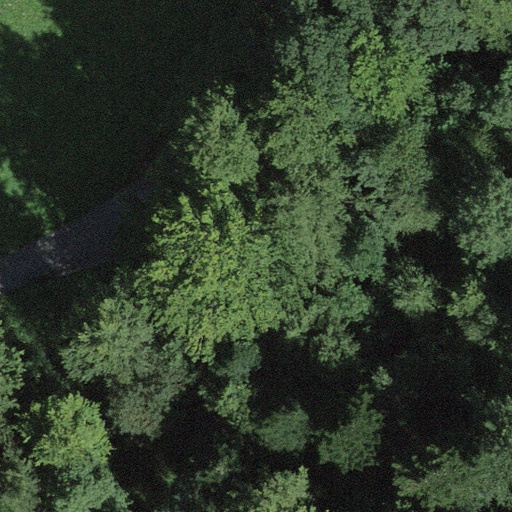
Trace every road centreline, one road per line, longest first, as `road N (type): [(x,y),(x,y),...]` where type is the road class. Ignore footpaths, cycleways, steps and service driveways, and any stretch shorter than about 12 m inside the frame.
road 1 (residential): [(400,0),(90,235),(0,269)]
road 2 (track): [(90,235),(263,184),(511,39)]
road 3 (track): [(191,151),(249,0)]
